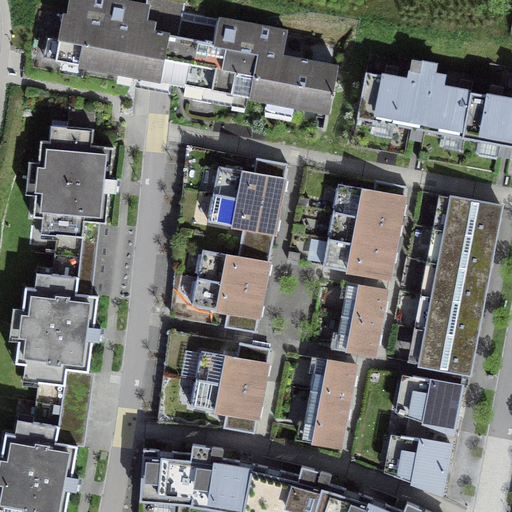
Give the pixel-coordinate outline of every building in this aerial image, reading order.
[(43,57),(172,82),(176,36),(153,32),(155,24),(146,22),(147,6),(114,0),(70,0),(68,15),(64,15),(59,39),(48,37),(43,57)] [(183,97),(245,108),(248,96),(328,112),(338,66),(281,56),(285,31),(220,20),(215,44),(176,36),(172,82),(185,84),(183,97)] [(358,118),(463,137),(471,92),(473,81),(460,78),(458,89),(442,86),(444,76),(433,74),(435,63),(413,60),(410,79),(397,77),(399,66),(386,64),(384,74),(366,71),(358,118)] [(511,98),(501,97),(503,86),(490,84),(488,95),(471,92),(463,137),(511,146),(511,98)] [(50,141),(40,141),(33,216),(37,216),(35,238),(56,240),(54,255),(81,257),(85,221),(107,223),(109,192),(116,193),(117,179),(111,178),(113,147),(92,145),(94,129),(67,127),(68,121),(53,120),(50,141)] [(213,193),(278,206),(287,164),(257,158),(254,174),(218,167),(213,193)] [(333,211),(399,223),(406,186),(375,181),(373,191),(338,185),(333,211)] [(278,206),(213,193),(207,222),(242,229),(241,240),(271,246),(278,206)] [(445,230),(494,239),(500,206),(451,197),(445,230)] [(399,223),(333,211),(328,238),(394,251),(399,223)] [(488,272),(494,239),(445,230),(439,263),(488,272)] [(394,251),(328,238),(323,267),(369,275),(389,279),(394,251)] [(197,278),(262,290),(271,246),(241,240),(237,258),(202,251),(197,278)] [(50,289),(25,286),(16,362),(41,365),(36,401),(62,404),(67,368),(88,371),(92,341),(99,341),(100,328),(94,327),(98,296),(77,293),(81,257),(54,255),(50,289)] [(482,305),(488,272),(439,263),(432,296),(482,305)] [(262,290),(197,278),(191,306),(227,313),(224,324),(254,330),(262,290)] [(342,314),(380,322),(387,290),(349,282),(342,314)] [(475,339),(482,305),(432,296),(426,330),(475,339)] [(380,322),(342,314),(336,347),(374,355),(380,322)] [(410,359),(420,361),(425,329),(415,327),(410,359)] [(469,372),(475,339),(426,330),(420,363),(469,372)] [(196,379),(262,392),(270,350),(241,344),(237,360),(202,352),(196,379)] [(356,365),(317,358),(311,390),(350,398),(356,365)] [(404,415),(453,433),(461,384),(412,375),(404,415)] [(262,392),(196,379),(191,408),(226,415),(224,426),(254,432),(262,392)] [(301,438),(341,446),(350,398),(311,390),(301,438)] [(30,437),(5,432),(0,462),(0,509),(15,511),(65,511),(69,490),(76,491),(78,477),(72,476),(77,446),(56,441),(60,425),(62,404),(36,401),(30,437)] [(441,492),(450,444),(400,435),(394,475),(441,492)] [(226,511),(251,511),(260,464),(252,463),(251,468),(239,466),(240,460),(221,457),(223,448),(207,446),(193,444),(191,452),(172,450),(171,456),(159,455),(159,449),(143,448),(140,499),(192,505),(226,511)] [(359,511),(366,495),(358,492),(357,498),(345,494),(346,488),(328,482),(331,473),(317,469),(302,465),(299,474),(280,469),(279,475),(267,472),(267,466),(260,464),(251,511),(359,511)] [(366,495),(359,511),(432,511),(421,507),(408,501),(404,509),(386,502),(383,508),(371,503),(373,497),(366,495)]
